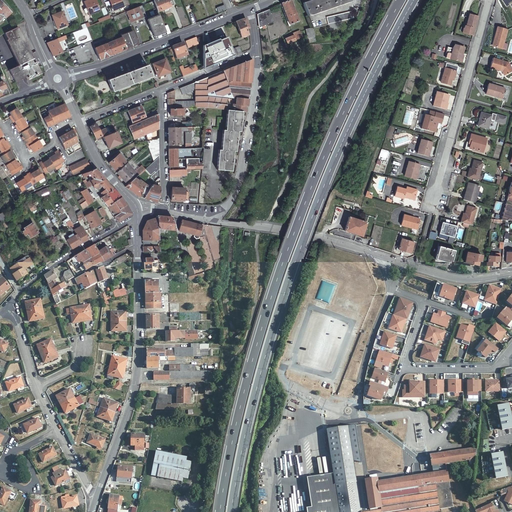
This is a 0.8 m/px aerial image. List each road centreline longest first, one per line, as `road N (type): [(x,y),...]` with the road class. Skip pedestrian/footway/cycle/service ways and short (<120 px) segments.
road 1 (trunk): [(233,511),(272,325),(359,98),(415,0)]
road 2 (trunk): [(401,0),(342,109),(288,243),(254,344),(219,511)]
road 3 (secondary): [(96,497),(138,363),(138,216)]
road 4 (residential): [(415,267),(489,0)]
road 5 (residential): [(96,497),(36,386),(7,304)]
road 6 (residential): [(232,16),(65,76)]
road 7 (residential): [(256,52),(238,177),(216,220)]
road 8 (residential): [(501,361),(494,369),(407,367),(425,302)]
road 9 (residential): [(138,216),(7,304)]
road 10 (residential): [(384,258),(246,225)]
road 11 (residential): [(160,90),(165,212)]
